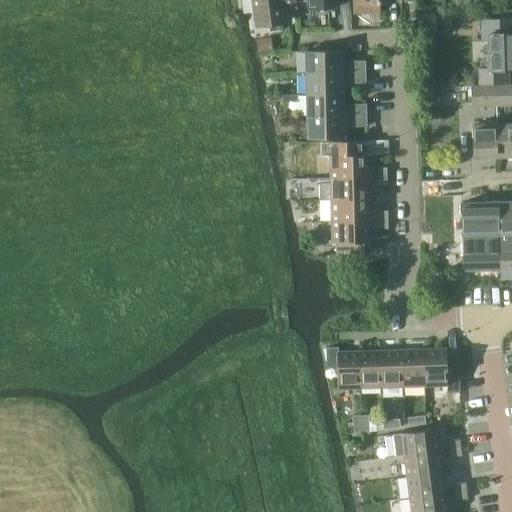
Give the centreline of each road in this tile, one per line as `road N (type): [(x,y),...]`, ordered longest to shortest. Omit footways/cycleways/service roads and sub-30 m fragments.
road 1 (residential): [(489,317),(423,319),(405,301),(403,50),(388,38),(312,40)]
road 2 (residential): [(489,317),(511,511)]
